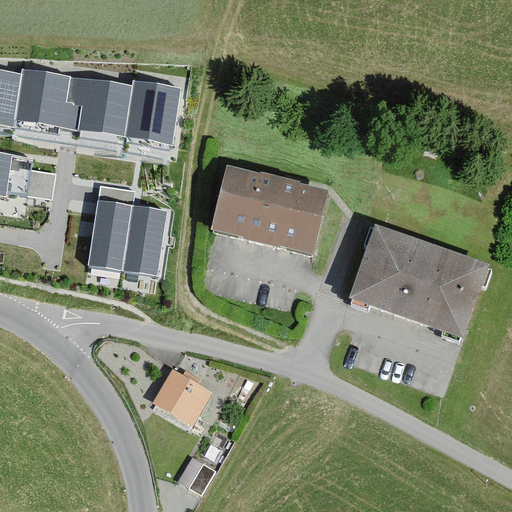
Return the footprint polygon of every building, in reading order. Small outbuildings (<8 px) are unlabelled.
[(22,90),(0,87),(0,141),(11,143),(13,133),(170,156),(178,102),(135,96),(135,100),(72,91),(71,92),(23,85),(22,90)] [(9,171),(0,169),(0,205),(3,206),(9,171)] [(332,195),(231,170),(216,232),(316,257),(332,195)] [(137,203),(136,213),(167,215),(168,205),(137,203)] [(164,226),(99,216),(91,275),(155,284),(164,226)] [(494,270),(380,230),(355,304),(468,343),(494,270)] [(191,426),(210,393),(174,372),(155,405),(191,426)] [(213,475),(190,461),(176,484),(200,498),(213,475)]
